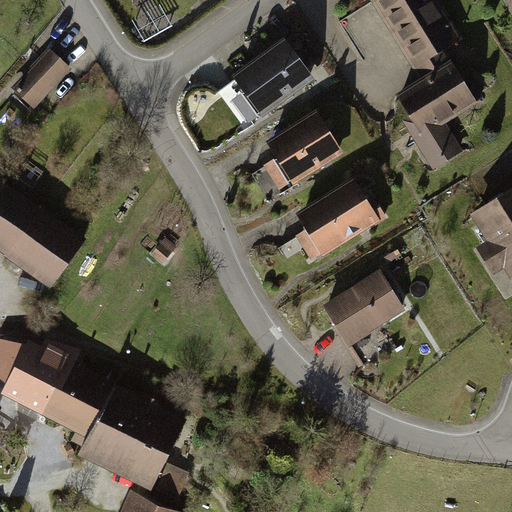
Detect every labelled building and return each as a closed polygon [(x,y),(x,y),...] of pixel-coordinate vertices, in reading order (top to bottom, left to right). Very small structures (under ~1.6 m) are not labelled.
[(444,0),(384,0),(423,68),(468,42),(444,0)] [(291,43),(236,80),(265,122),(320,85),(291,43)] [(54,53),(19,90),(35,105),(70,68),(54,53)] [(461,58),(404,92),(432,139),(489,106),(461,58)] [(322,112),(273,143),(299,186),(349,156),(322,112)] [(0,184),(0,242),(56,282),(83,244),(0,184)] [(355,184),(298,220),(325,261),(382,225),(355,184)] [(511,198),(477,220),(511,276),(511,198)] [(381,280),(330,311),(353,348),(404,317),(381,280)] [(0,376),(8,384),(4,391),(90,433),(115,386),(78,367),(86,352),(51,340),(46,351),(30,342),(28,346),(3,341),(0,346),(0,376)] [(90,433),(81,449),(152,484),(186,421),(157,407),(159,402),(150,397),(147,402),(115,386),(90,433)] [(187,475),(169,468),(161,486),(180,493),(187,475)] [(182,511),(138,493),(129,511),(182,511)]
